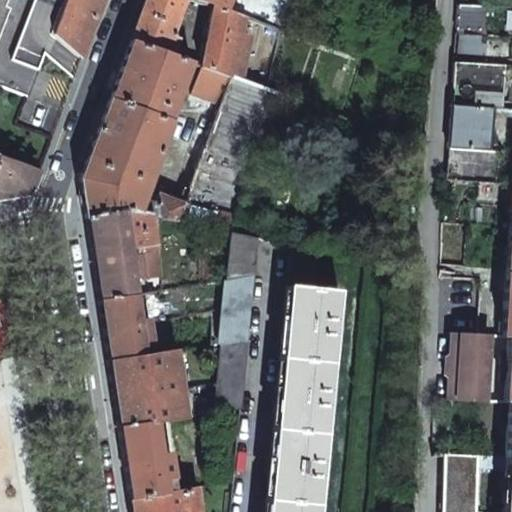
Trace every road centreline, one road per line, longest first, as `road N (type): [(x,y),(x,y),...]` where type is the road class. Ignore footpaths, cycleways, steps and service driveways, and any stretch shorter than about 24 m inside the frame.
road 1 (residential): [(452,0),(431,251),(425,511)]
road 2 (residential): [(56,215),(101,511)]
road 3 (residential): [(132,0),(56,215)]
